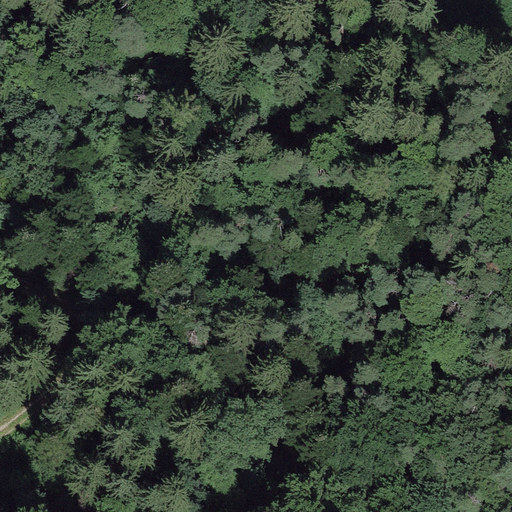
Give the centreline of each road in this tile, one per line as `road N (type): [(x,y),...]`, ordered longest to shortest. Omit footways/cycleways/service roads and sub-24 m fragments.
road 1 (track): [(333,511),(290,457),(179,364),(0,276)]
road 2 (track): [(0,441),(47,414),(112,331)]
